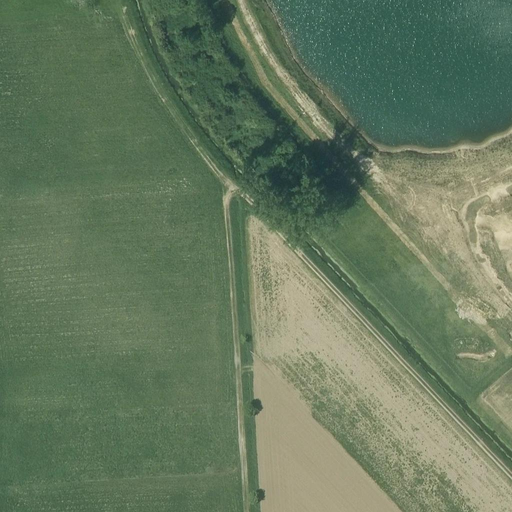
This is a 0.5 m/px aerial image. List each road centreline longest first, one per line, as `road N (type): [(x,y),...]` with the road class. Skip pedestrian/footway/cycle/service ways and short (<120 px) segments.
road 1 (track): [(253,511),(234,212),(242,197),(511,477)]
road 2 (track): [(122,5),(167,110),(242,197)]
